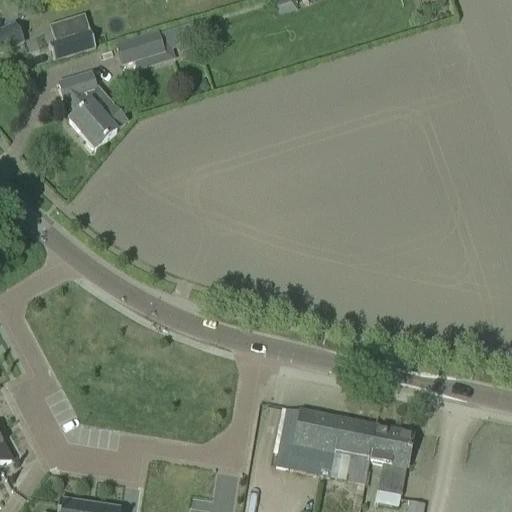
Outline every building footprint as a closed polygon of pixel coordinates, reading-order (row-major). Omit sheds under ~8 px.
[(297,15),(292,0),(282,0),(269,4),(274,21),(297,15)] [(172,52),(197,45),(192,29),(167,35),(172,52)] [(0,57),(20,48),(11,30),(0,35),(0,57)] [(89,35),(47,48),(53,66),(94,52),(89,35)] [(121,70),(141,63),(143,71),(172,62),(164,37),(115,52),(121,70)] [(63,105),(65,104),(77,117),(68,125),(94,155),(115,137),(114,135),(125,126),(123,123),(122,119),(119,115),(114,114),(112,111),(101,120),(89,106),(88,107),(81,100),(96,95),(91,78),(58,88),(63,105)] [(365,489),(369,466),(368,466),(376,431),(286,413),(279,448),(275,470),(365,489)] [(368,466),(369,466),(382,469),(377,495),(400,499),(402,487),(408,458),(412,438),(376,431),(368,466)] [(0,470),(10,465),(0,445),(0,470)]
